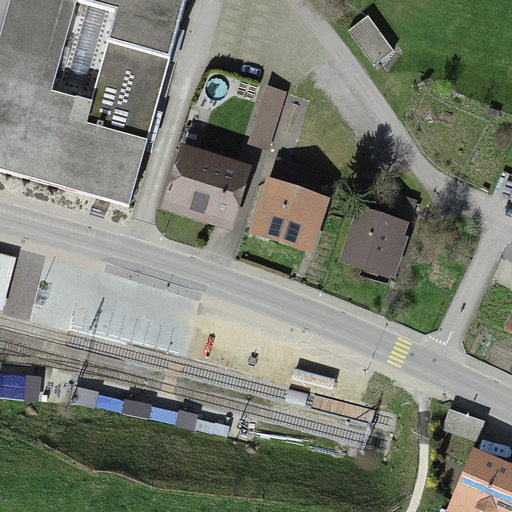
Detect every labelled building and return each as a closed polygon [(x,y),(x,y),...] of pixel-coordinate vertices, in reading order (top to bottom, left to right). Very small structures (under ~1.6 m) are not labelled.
[(12,0),(0,44),(0,171),(130,208),(187,0),(12,0)] [(375,66),(394,52),(369,17),(350,31),(375,66)] [(269,89),(252,142),(269,148),(286,94),(269,89)] [(169,203),(232,223),(248,173),(185,153),(169,203)] [(280,160),(274,178),(315,191),(321,173),(280,160)] [(262,230),(306,244),(319,206),(275,191),(262,230)] [(416,204),(390,196),(386,209),(412,217),(416,204)] [(364,217),(350,259),(386,271),(386,270),(394,273),(403,246),(395,243),(400,229),(364,217)] [(511,511),(511,472),(480,459),(464,495),(469,497),(462,511),(511,511)]
